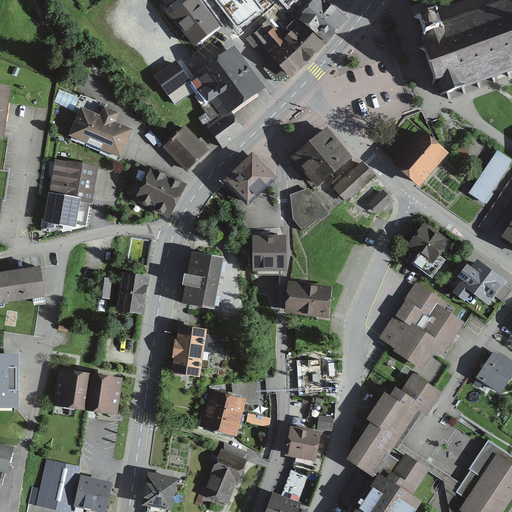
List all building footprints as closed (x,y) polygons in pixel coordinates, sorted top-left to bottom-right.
[(195,46),(218,29),(195,0),(194,0),(173,16),(195,46)] [(263,5),(258,0),(234,0),(223,10),(238,27),(263,5)] [(302,0),(270,0),(283,14),(291,7),(293,9),(302,0)] [(327,40),(344,19),(327,5),(326,7),(318,1),(302,20),(327,40)] [(443,95),(511,69),(511,7),(442,33),(434,14),(419,20),(426,39),(423,40),(443,95)] [(290,76),(306,61),(286,41),(270,22),(259,31),(275,50),(271,54),(290,76)] [(301,25),(286,41),(306,61),(322,45),(301,25)] [(281,83),(290,76),(271,54),(275,50),(259,31),(249,40),(270,65),(268,67),(281,83)] [(213,100),(222,113),(228,110),(259,88),(234,52),(200,75),(203,80),(201,82),(206,89),(203,91),(210,101),(213,100)] [(180,122),(206,104),(171,53),(145,71),(180,122)] [(0,136),(2,137),(9,90),(0,88),(0,136)] [(55,103),(75,109),(79,96),(59,90),(55,103)] [(121,157),(132,132),(114,125),(117,116),(102,110),(98,119),(82,112),(72,138),(121,157)] [(228,110),(222,113),(207,124),(221,146),(243,132),(228,110)] [(188,170),(209,150),(187,128),(167,148),(188,170)] [(328,131),(294,159),(317,187),(352,159),(328,131)] [(444,154),(421,135),(396,164),(419,183),(444,154)] [(478,201),(506,160),(492,150),(464,191),(478,201)] [(247,204),(273,179),(252,158),(227,183),(247,204)] [(57,162),(51,195),(77,200),(90,202),(95,169),(57,162)] [(347,205),(376,179),(362,163),(333,189),(347,205)] [(169,218),(185,186),(152,171),(137,202),(169,218)] [(487,226),(511,189),(511,176),(509,174),(477,219),(487,226)] [(309,189),(291,195),(293,220),(298,229),(301,229),(302,226),(309,226),(318,219),(320,221),(328,214),(309,189)] [(393,200),(383,190),(368,204),(378,214),(393,200)] [(77,200),(51,195),(47,221),(73,225),(77,200)] [(425,226),(411,246),(422,254),(414,264),(432,277),(443,261),(436,256),(447,242),(425,226)] [(285,272),(284,237),(253,238),(254,272),(256,272),(279,272),(285,272)] [(221,260),(193,255),(184,305),(211,310),(221,260)] [(487,304),(504,283),(478,263),(472,271),(469,268),(461,278),(464,281),(455,293),(464,300),(471,291),(487,304)] [(0,303),(42,297),(38,270),(0,276),(0,303)] [(274,281),(279,272),(256,272),(256,282),(274,281)] [(142,313),(147,280),(124,276),(119,309),(142,313)] [(110,299),(113,278),(105,277),(102,298),(110,299)] [(328,316),(332,288),(290,283),(286,311),(328,316)] [(442,352),(461,324),(439,309),(443,304),(418,287),(383,338),(422,365),(434,347),(442,352)] [(199,376),(205,333),(180,329),(174,373),(199,376)] [(294,388),(319,387),(317,356),(293,357),(294,388)] [(0,357),(0,406),(16,406),(15,357),(0,357)] [(500,392),(511,373),(511,369),(493,357),(479,378),(500,392)] [(84,375),(52,369),(47,402),(79,407),(84,375)] [(111,413),(116,380),(84,375),(79,407),(111,413)] [(426,417),(442,394),(415,375),(402,395),(395,390),(389,398),(385,396),(367,422),(371,424),(346,461),(370,477),(372,474),(378,479),(355,511),(415,511),(421,503),(412,497),(429,472),(405,456),(399,464),(387,456),(418,412),(426,417)] [(243,402),(211,394),(207,410),(239,418),(243,402)] [(239,418),(207,410),(203,426),(235,434),(239,418)] [(264,426),(266,418),(254,416),(253,424),(264,426)] [(332,429),(333,419),(319,417),(318,428),(332,429)] [(317,432),(291,427),(286,455),(312,460),(317,432)] [(511,457),(488,442),(469,470),(471,471),(456,493),(466,500),(459,511),(500,511),(511,494),(511,457)] [(12,449),(0,446),(0,469),(6,471),(12,449)] [(222,452),(205,493),(227,502),(244,461),(222,452)] [(76,478),(78,469),(48,462),(38,504),(71,511),(103,511),(110,486),(76,478)] [(308,476),(291,470),(283,491),(300,497),(308,476)] [(169,511),(176,480),(150,475),(145,506),(148,506),(147,511),(169,511)] [(296,511),(299,503),(273,494),(267,511),(296,511)]
